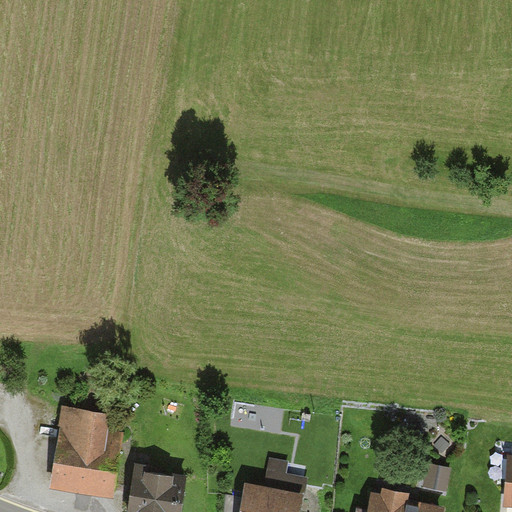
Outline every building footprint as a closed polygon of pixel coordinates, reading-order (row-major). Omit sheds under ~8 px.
[(128,418),(67,407),(53,485),(114,496),(128,418)] [(457,471),(431,465),(425,489),(451,495),(457,471)] [(182,511),(190,475),(138,466),(129,511),(182,511)] [(301,511),(304,495),(249,485),(243,511),(301,511)] [(384,494),(374,492),(369,511),(444,511),(445,509),(410,501),(412,494),(386,489),(384,494)]
